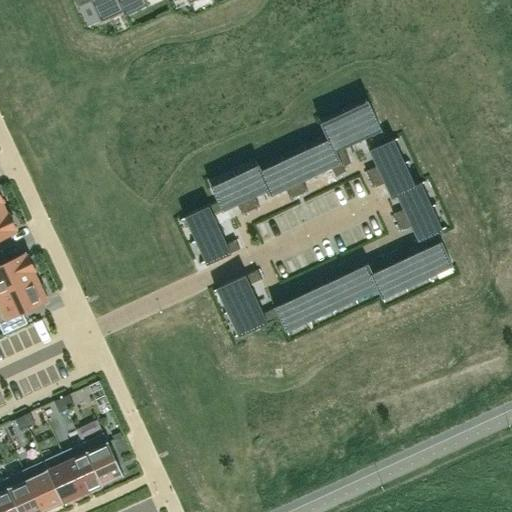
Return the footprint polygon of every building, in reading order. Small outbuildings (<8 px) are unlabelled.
[(118,0),(75,0),(78,6),(91,0),(100,20),(122,11),(123,10),(118,0)] [(118,0),(123,10),(122,11),(124,14),(147,4),(145,0),(118,0)] [(387,142),(369,103),(345,114),(357,141),(371,135),(377,146),(387,142)] [(357,141),(345,114),(321,125),(324,133),(327,139),(328,138),(334,152),(336,151),(343,166),(350,163),(343,148),(357,141)] [(336,151),(334,152),(328,138),(327,139),(306,149),(317,174),(331,167),(335,176),(345,172),(343,166),(336,151)] [(393,139),(387,142),(377,146),(368,150),(375,165),(365,170),(369,179),(404,163),(393,139)] [(317,174),(306,149),(283,160),(299,194),(307,190),(303,180),(317,174)] [(299,194),(283,160),(261,170),(260,170),(269,189),(268,190),(270,195),(285,188),(290,198),(299,194)] [(415,184),(404,163),(369,179),(374,187),(384,183),(391,198),(396,195),(396,194),(415,185),(415,184)] [(269,189),(260,170),(261,170),(258,164),(234,175),(251,210),(259,206),(255,196),(268,190),(269,189)] [(251,210),(234,175),(210,186),(217,201),(222,211),(237,204),(242,214),(251,210)] [(431,206),(420,182),(415,184),(415,185),(396,194),(396,195),(402,208),(392,213),(396,222),(431,206)] [(220,229),(213,215),(222,211),(217,201),(184,217),(195,241),(220,229)] [(442,230),(431,206),(396,222),(400,230),(410,226),(417,241),(427,237),(437,232),(442,230)] [(0,238),(14,232),(13,229),(15,228),(8,214),(6,215),(3,208),(0,209),(0,238)] [(235,239),(226,243),(220,229),(195,241),(206,264),(240,249),(235,239)] [(428,277),(452,266),(437,232),(427,237),(431,246),(417,252),(428,277)] [(428,277),(417,252),(402,259),(398,248),(389,253),(405,287),(428,277)] [(34,269),(28,255),(26,256),(24,253),(0,264),(0,293),(35,278),(32,270),(34,269)] [(405,287),(389,253),(381,257),(385,267),(372,273),(371,273),(378,288),(377,289),(381,297),(381,299),(382,298),(405,287)] [(378,288),(371,273),(372,273),(368,263),(352,270),(348,260),(339,264),(355,299),(377,289),(378,288)] [(355,299),(339,264),(330,268),(335,278),(321,285),(332,310),(355,299)] [(256,299),(250,285),(262,280),(257,270),(218,288),(229,312),(256,299)] [(22,312),(46,301),(44,297),(47,295),(42,283),(39,285),(35,278),(0,293),(0,326),(3,334),(27,323),(22,312)] [(332,310),(321,285),(307,291),(302,281),(293,285),(310,320),(332,310)] [(293,287),(285,291),(289,301),(274,308),(279,318),(286,333),(309,322),(293,287)] [(229,312),(240,336),(279,318),(274,308),(263,313),(256,299),(229,312)] [(74,405),(69,394),(61,397),(66,408),(74,405)] [(59,412),(66,408),(61,397),(54,400),(59,412)] [(34,423),(29,412),(22,415),(27,426),(34,423)] [(15,419),(20,430),(27,426),(22,415),(15,419)] [(123,473),(103,430),(83,440),(103,482),(123,473)] [(103,482),(83,440),(63,449),(83,492),(103,482)] [(83,492),(63,449),(43,459),(63,501),(83,492)] [(63,501),(43,459),(23,468),(43,511),(63,501)] [(43,511),(23,468),(22,469),(4,477),(3,478),(19,511),(41,511),(43,511)] [(19,511),(3,478),(0,479),(0,511),(19,511)]
